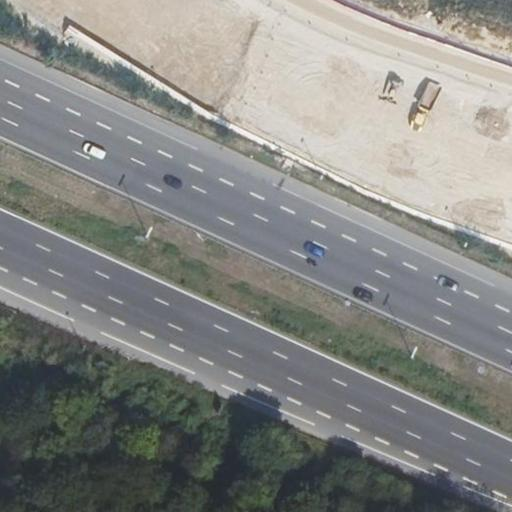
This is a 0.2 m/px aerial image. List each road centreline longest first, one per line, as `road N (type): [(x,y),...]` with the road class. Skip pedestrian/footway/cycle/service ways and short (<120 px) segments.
road 1 (motorway): [(0,238),(511,472)]
road 2 (motorway): [(511,332),(0,98)]
